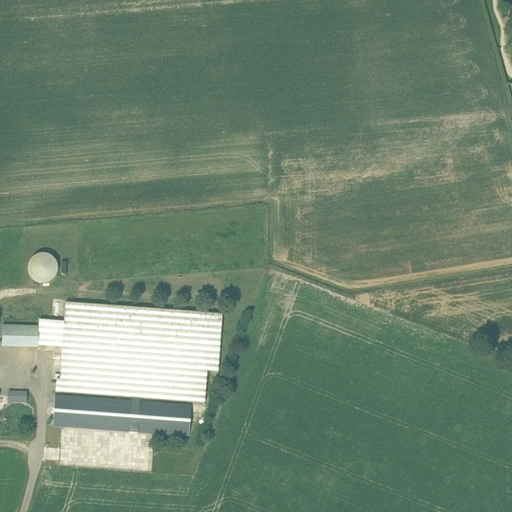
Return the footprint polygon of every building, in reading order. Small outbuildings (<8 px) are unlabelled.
[(42,249),(24,264),(41,285),(60,270),(42,249)] [(23,297),(23,308),(44,309),(44,297),(23,297)] [(222,314),(222,311),(64,299),(58,377),(55,377),(54,390),(204,402),(206,369),(217,370),(223,314),(222,314)] [(2,345),(17,346),(38,346),(38,325),(2,325),(2,345)] [(8,402),(9,402),(26,404),(27,393),(8,391),(8,402)] [(53,426),(189,436),(191,405),(55,396),(53,426)]
